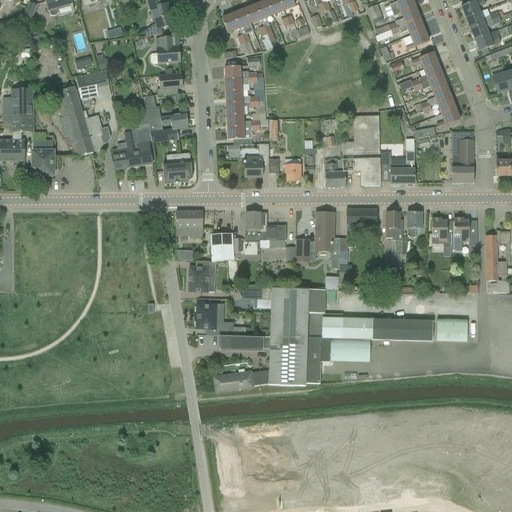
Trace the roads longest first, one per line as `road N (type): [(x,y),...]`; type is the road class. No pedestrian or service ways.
road 1 (residential): [(212,511),(163,200)]
road 2 (tertiary): [(207,200),(484,199)]
road 3 (residential): [(207,200),(194,4)]
road 4 (tertiary): [(0,202),(163,200)]
road 5 (residential): [(483,119),(438,0)]
